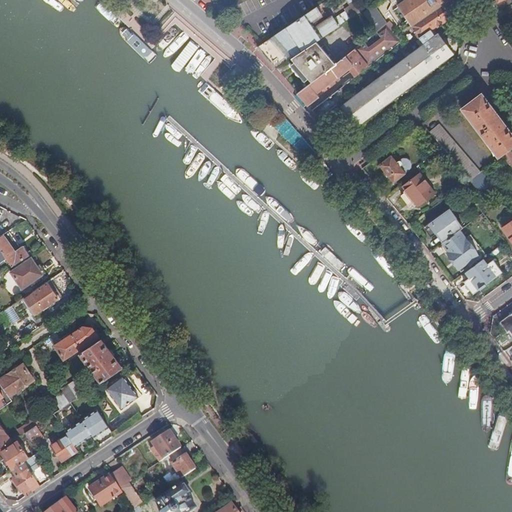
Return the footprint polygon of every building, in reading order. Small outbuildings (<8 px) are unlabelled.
[(230,0),(234,8),(250,0),(230,0)] [(467,21),(452,0),(407,0),(398,6),(424,45),(347,103),(342,97),(352,90),(350,87),(350,88),(346,84),(312,110),(319,119),(340,103),(346,111),(357,126),(360,123),(447,58),(452,54),(438,35),(437,36),(436,35),(434,35),(431,30),(451,16),(459,27),(467,21)] [(387,24),(374,5),(363,13),(376,32),(386,24),(387,25),(387,24)] [(290,59),(315,42),(336,28),(331,21),(313,33),(307,24),(321,15),(316,7),(301,18),(271,37),(290,59)] [(368,68),(401,42),(392,32),(359,57),(368,68)] [(290,59),(271,37),(262,44),(257,47),(276,69),(290,59)] [(338,61),(325,45),(320,48),(315,42),(290,59),(310,83),(338,61)] [(368,68),(359,57),(354,50),(338,61),(310,83),(297,93),(307,105),(323,93),(322,92),(321,93),(320,91),(348,69),(355,78),(368,68)] [(394,101),(448,60),(447,58),(360,123),(361,125),(394,101)] [(462,109),(499,159),(502,156),(509,151),(511,148),(511,135),(502,122),(506,119),(502,114),(498,117),(481,94),(462,109)] [(480,173),(440,126),(430,134),(438,144),(446,153),(469,181),(470,180),(480,173)] [(446,153),(438,144),(427,152),(435,162),(446,153)] [(511,165),(511,154),(509,151),(502,156),(510,167),(511,165)] [(391,157),(379,166),(393,184),(406,173),(410,169),(411,166),(409,161),(406,159),(402,159),(399,161),(396,163),(391,157)] [(419,174),(431,165),(427,160),(415,169),(419,174)] [(479,193),(489,187),(492,184),(482,171),(480,173),(470,180),(479,193)] [(435,195),(419,174),(402,187),(406,193),(401,196),(408,205),(412,201),(418,208),(435,195)] [(428,225),(442,245),(459,232),(463,229),(449,210),(428,225)] [(483,214),(473,222),(485,239),(495,231),(483,214)] [(511,221),(502,230),(510,239),(509,240),(511,243),(511,221)] [(27,253),(21,243),(19,245),(10,231),(0,237),(0,250),(5,259),(11,267),(31,254),(29,251),(27,253)] [(459,232),(442,245),(449,253),(447,254),(459,270),(478,256),(459,232)] [(33,252),(44,245),(41,242),(31,249),(33,252)] [(21,290),(45,273),(39,265),(36,267),(30,259),(10,273),(21,290)] [(508,277),(498,262),(492,266),(488,260),(463,276),(477,297),(508,277)] [(35,315),(62,297),(50,280),(24,298),(35,315)] [(13,307),(6,310),(12,323),(19,320),(13,307)] [(508,333),(511,338),(511,317),(511,316),(499,324),(506,335),(508,333)] [(97,337),(91,328),(83,327),(71,335),(80,349),(97,337)] [(80,349),(71,335),(55,346),(64,360),(80,349)] [(122,369),(100,341),(83,353),(80,355),(100,384),(122,369)] [(32,381),(23,366),(0,380),(0,383),(1,384),(9,396),(32,381)] [(138,397),(123,377),(106,390),(121,410),(138,397)] [(83,395),(74,382),(62,390),(63,393),(70,403),(71,403),(83,395)] [(9,396),(1,384),(0,384),(0,409),(12,401),(9,396)] [(70,403),(63,393),(54,399),(61,410),(70,403)] [(63,414),(73,407),(71,403),(70,403),(61,410),(63,414)] [(44,421),(54,414),(55,413),(53,410),(51,409),(39,417),(39,419),(42,423),(44,421)] [(66,418),(63,414),(61,410),(55,413),(54,414),(58,421),(59,423),(66,418)] [(109,428),(97,410),(82,420),(82,421),(92,436),(94,438),(109,428)] [(48,428),(58,421),(54,414),(44,421),(48,428)] [(41,423),(37,417),(27,423),(28,424),(31,429),(36,426),(41,423)] [(75,448),(92,436),(82,421),(65,432),(67,435),(75,448)] [(25,434),(31,429),(28,424),(18,431),(22,436),(23,435),(25,434)] [(42,434),(36,426),(31,429),(25,434),(27,436),(30,442),(42,434)] [(0,450),(11,443),(0,428),(0,450)] [(180,449),(169,433),(152,444),(154,448),(151,450),(160,463),(163,461),(163,460),(180,449)] [(78,451),(75,448),(67,435),(52,445),(62,461),(78,451)] [(29,459),(18,442),(1,453),(13,470),(23,463),(29,459)] [(45,464),(38,453),(31,457),(38,468),(45,464)] [(195,470),(186,456),(172,465),(181,479),(195,470)] [(40,487),(23,463),(13,470),(16,474),(12,477),(25,497),(40,487)] [(131,483),(121,468),(110,476),(120,490),(129,484),(131,483)] [(122,493),(120,490),(110,476),(90,489),(101,507),(122,493)] [(143,504),(129,484),(120,490),(122,493),(133,510),(143,504)] [(190,511),(196,509),(189,498),(189,497),(181,485),(163,497),(165,500),(158,506),(161,511),(190,511)] [(76,511),(66,499),(59,503),(48,511),(76,511)]
